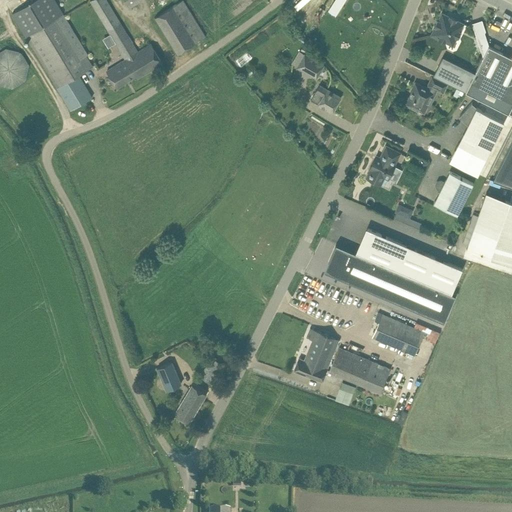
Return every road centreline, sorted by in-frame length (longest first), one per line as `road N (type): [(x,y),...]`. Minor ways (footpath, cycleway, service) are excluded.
road 1 (unclassified): [(189,476),(140,399),(49,153),(53,142),(140,102),(280,0)]
road 2 (unclassified): [(189,476),(369,117),(416,0)]
road 3 (track): [(0,38),(14,36),(74,132)]
